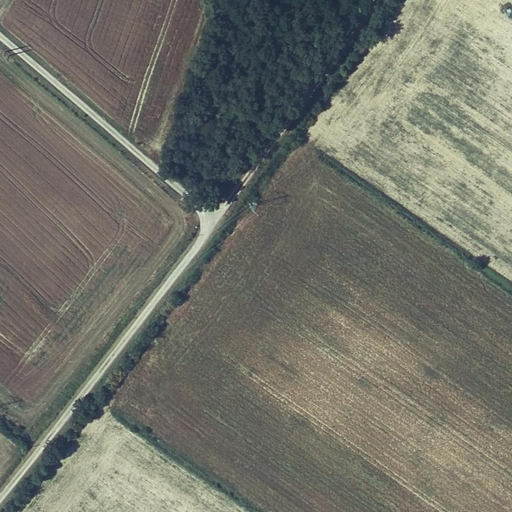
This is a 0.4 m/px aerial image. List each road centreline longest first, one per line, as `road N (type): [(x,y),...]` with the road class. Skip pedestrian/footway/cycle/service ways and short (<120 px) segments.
road 1 (unclassified): [(0,37),(191,199),(203,225),(190,256),(0,497)]
road 2 (track): [(202,237),(371,0)]
